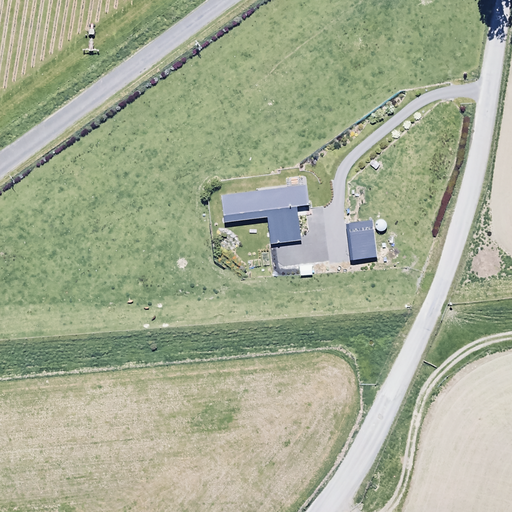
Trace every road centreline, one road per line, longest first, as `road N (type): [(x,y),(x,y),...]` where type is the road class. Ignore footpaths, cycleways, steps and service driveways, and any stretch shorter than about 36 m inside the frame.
road 1 (track): [(323,511),(398,410),(502,107),(511,8)]
road 2 (tertiary): [(0,162),(223,0)]
